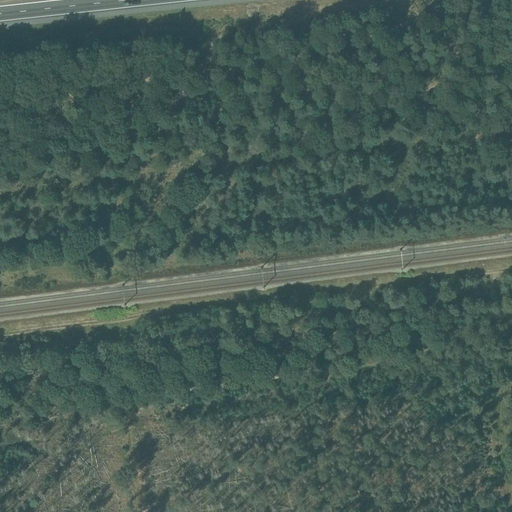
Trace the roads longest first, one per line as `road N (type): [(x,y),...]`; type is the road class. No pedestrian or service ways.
road 1 (track): [(511,272),(0,335)]
road 2 (motorway): [(0,14),(134,0)]
